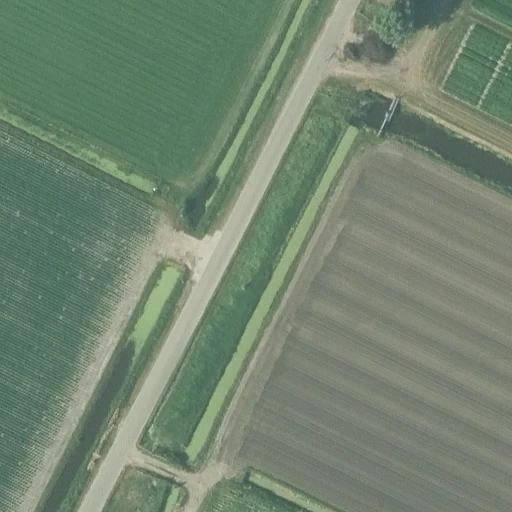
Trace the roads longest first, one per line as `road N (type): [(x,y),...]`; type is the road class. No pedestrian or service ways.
road 1 (unclassified): [(89,511),(353,0)]
road 2 (track): [(237,511),(118,453)]
